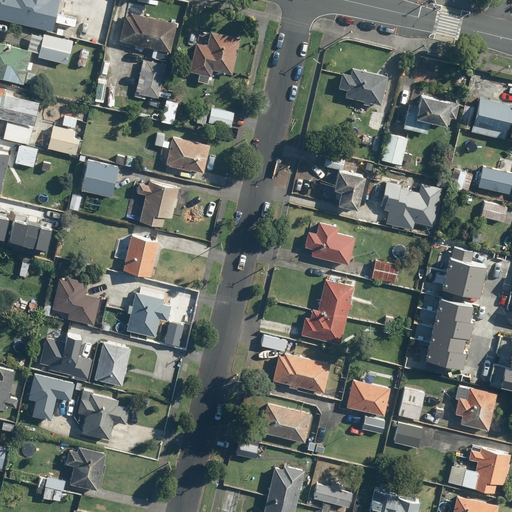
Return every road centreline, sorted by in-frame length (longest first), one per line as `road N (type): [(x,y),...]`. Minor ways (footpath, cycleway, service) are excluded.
road 1 (residential): [(182,511),(304,0)]
road 2 (unclassified): [(511,39),(345,0)]
